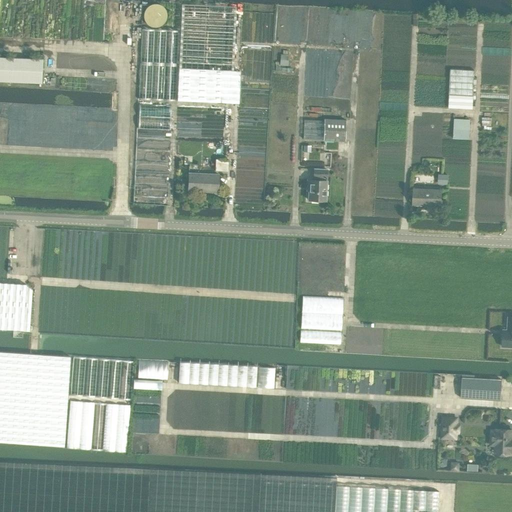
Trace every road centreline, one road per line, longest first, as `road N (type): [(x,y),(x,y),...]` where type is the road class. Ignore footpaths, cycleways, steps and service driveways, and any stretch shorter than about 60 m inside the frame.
road 1 (tertiary): [(511,243),(0,218)]
road 2 (unknown): [(124,224),(129,34)]
road 3 (unknown): [(129,34),(0,27)]
